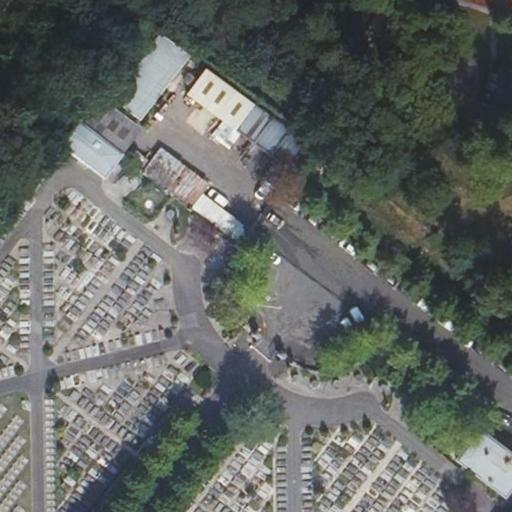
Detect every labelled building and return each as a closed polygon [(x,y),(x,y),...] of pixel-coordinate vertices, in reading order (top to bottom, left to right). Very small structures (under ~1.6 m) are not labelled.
[(138,119),(191,52),(159,27),(106,94),(138,119)] [(229,148),(240,132),(288,164),(306,139),(202,68),(185,93),(221,118),(210,135),(229,148)] [(182,120),(196,104),(177,89),(164,105),(182,120)] [(103,178),(138,130),(94,98),(59,146),(103,178)] [(143,170),(235,238),(243,226),(219,208),(225,199),(159,149),(143,170)] [(511,451),(481,427),(455,460),(508,501),(511,495),(511,451)]
